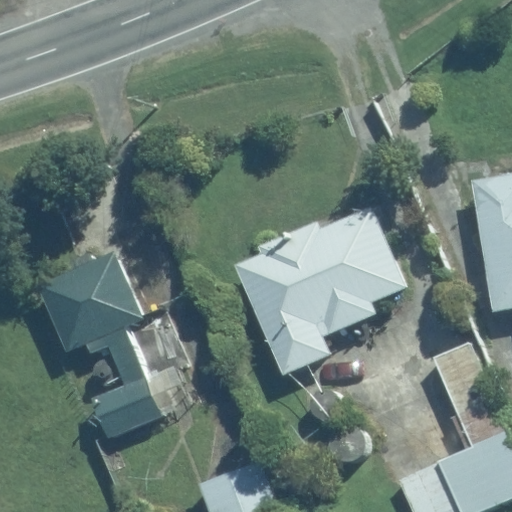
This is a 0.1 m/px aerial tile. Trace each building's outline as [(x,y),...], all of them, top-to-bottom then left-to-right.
[(511,176),(483,181),(503,314),(511,312),(511,176)] [(273,256),(247,267),(296,376),(348,352),(342,338),(391,316),(384,302),(416,287),(381,208),(332,230),(327,219),(268,245),(273,256)] [(133,255),(49,283),(73,356),(94,349),(97,356),(117,349),(129,384),(104,392),(119,438),(168,422),(136,325),(154,319),(133,255)] [(511,422),(479,344),(443,359),(482,451),(511,438),(511,422)] [(465,511),(444,464),(408,480),(421,511),(465,511)] [(282,511),(265,468),(210,490),(219,511),(282,511)]
